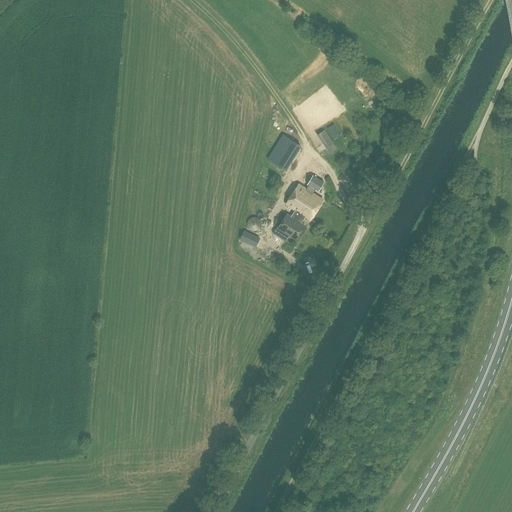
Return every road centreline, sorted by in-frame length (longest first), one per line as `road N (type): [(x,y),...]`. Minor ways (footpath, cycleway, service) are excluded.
road 1 (track): [(478,132),(275,511)]
road 2 (unclassified): [(211,511),(386,193)]
road 3 (primary): [(511,296),(473,406),(411,511)]
road 4 (track): [(386,193),(493,0)]
road 5 (track): [(364,225),(294,122)]
